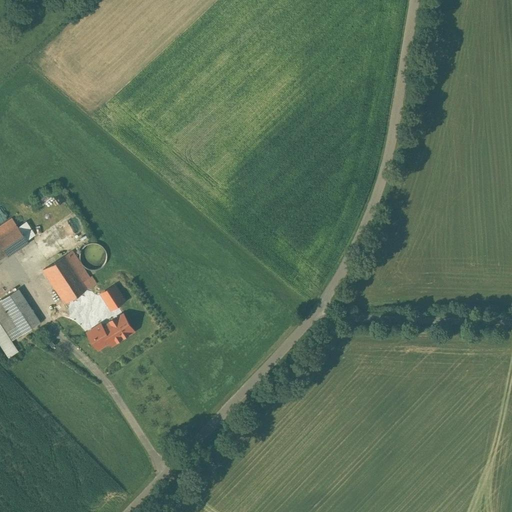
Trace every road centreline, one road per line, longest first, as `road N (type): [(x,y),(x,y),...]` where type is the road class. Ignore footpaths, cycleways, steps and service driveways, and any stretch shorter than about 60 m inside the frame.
road 1 (unclassified): [(414,0),(385,169),(367,221),(318,309)]
road 2 (unclassified): [(318,309),(132,511)]
road 3 (unclassified): [(511,321),(333,317),(318,309)]
